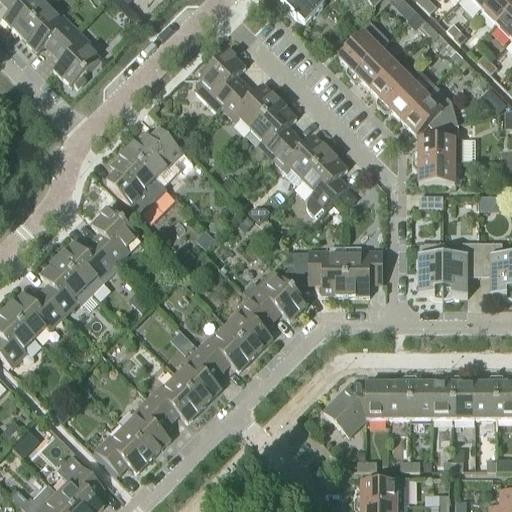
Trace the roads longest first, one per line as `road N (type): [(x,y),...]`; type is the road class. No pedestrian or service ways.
road 1 (residential): [(393,325),(391,184),(215,5)]
road 2 (residential): [(233,416),(323,325),(393,325)]
road 3 (residential): [(83,131),(215,5)]
road 4 (residential): [(0,265),(60,206),(83,131)]
road 5 (residential): [(135,511),(233,416)]
road 6 (residential): [(233,416),(308,490),(308,511)]
